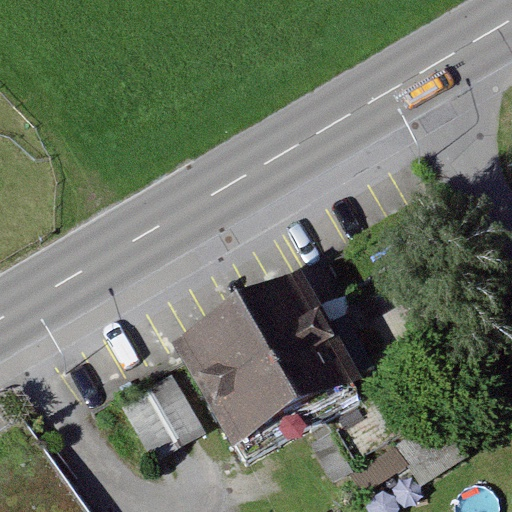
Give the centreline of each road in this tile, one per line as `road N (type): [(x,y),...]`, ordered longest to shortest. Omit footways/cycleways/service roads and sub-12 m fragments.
road 1 (secondary): [(422,74),(0,322)]
road 2 (residential): [(422,74),(511,224)]
